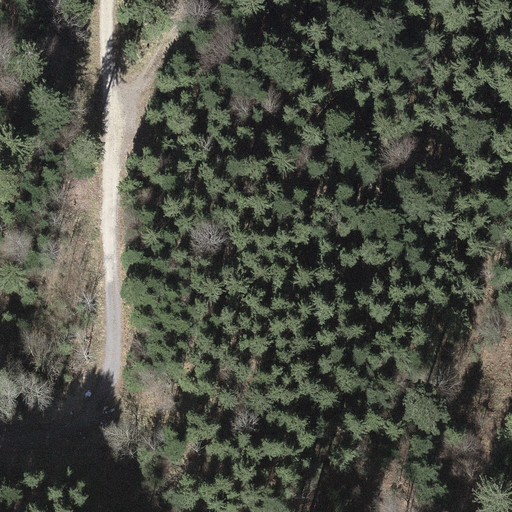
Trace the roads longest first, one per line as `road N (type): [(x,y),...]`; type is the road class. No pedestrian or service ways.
road 1 (track): [(0,435),(56,419),(83,403),(103,374),(111,341),(109,0)]
road 2 (track): [(106,103),(212,0)]
